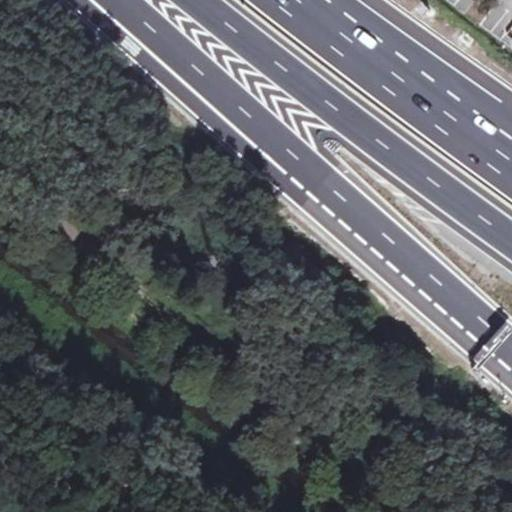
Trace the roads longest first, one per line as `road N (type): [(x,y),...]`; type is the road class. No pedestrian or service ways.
road 1 (track): [(439,511),(0,166)]
road 2 (trunk): [(113,0),(511,348)]
road 3 (motorway): [(195,0),(511,242)]
road 4 (track): [(0,328),(229,511)]
road 5 (motorway): [(511,131),(348,0)]
